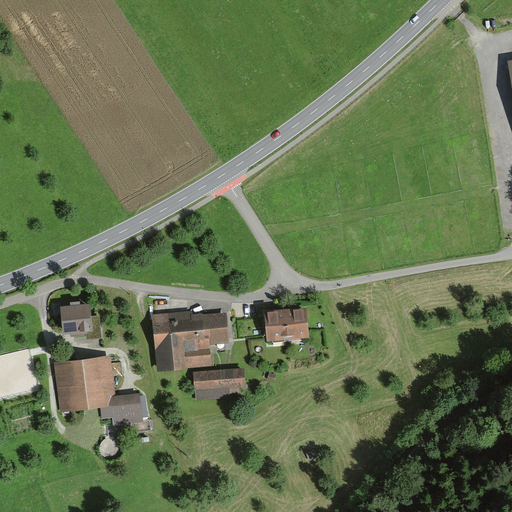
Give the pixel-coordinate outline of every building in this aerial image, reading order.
[(91,304),(62,308),(66,335),(89,332),(90,340),(102,338),(100,316),(92,317),(91,304)] [(196,309),(154,314),(161,372),(212,367),(210,342),(226,340),(223,314),(197,317),(196,309)] [(306,310),(265,313),(268,341),(308,337),(306,310)] [(110,355),(54,362),(60,412),(101,407),(102,417),(116,415),(117,425),(144,422),(140,393),(115,396),(110,355)] [(244,370),(193,374),(195,401),(234,398),(233,389),(245,388),(244,370)] [(276,377),(268,374),(267,380),(274,383),(276,377)]
